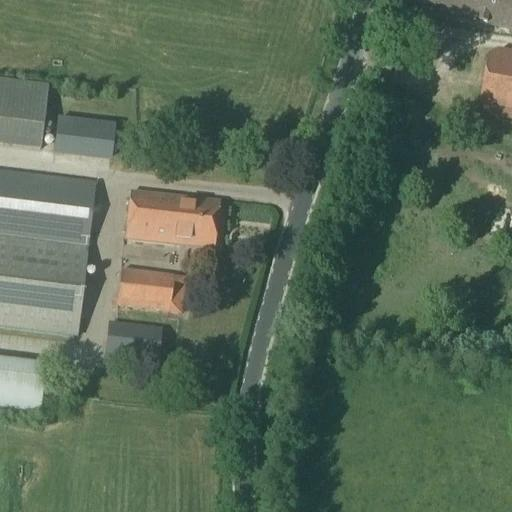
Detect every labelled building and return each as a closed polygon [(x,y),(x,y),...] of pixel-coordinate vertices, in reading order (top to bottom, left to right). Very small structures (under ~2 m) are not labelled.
[(511,0),(426,0),(423,16),(511,32),(511,0)] [(511,56),(501,54),(492,59),(483,109),(489,119),(511,123),(511,56)] [(0,147),(40,153),(48,90),(0,84),(0,147)] [(110,161),(114,129),(59,123),(55,154),(110,161)] [(95,188),(0,175),(0,331),(77,341),(95,188)] [(214,251),(219,206),(130,195),(124,240),(214,251)] [(151,248),(150,262),(176,263),(176,249),(151,248)] [(169,316),(174,281),(120,274),(116,310),(169,316)] [(157,367),(161,333),(110,327),(106,361),(157,367)] [(0,412),(40,417),(46,369),(0,363),(0,412)]
